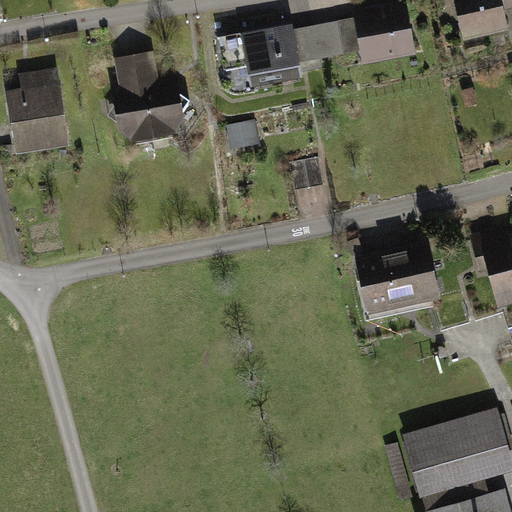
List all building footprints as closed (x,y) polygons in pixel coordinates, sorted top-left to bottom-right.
[(511,0),(449,0),(458,44),(501,35),(497,13),(511,9),(511,0)] [(411,58),(401,4),(348,14),(349,20),(356,56),(358,68),(411,58)] [(356,56),(349,20),(288,32),(295,68),(356,56)] [(288,28),(213,42),(219,73),(241,69),(246,92),(298,82),(295,68),(288,32),(288,28)] [(178,124),(171,82),(154,85),(149,54),(111,60),(116,95),(108,96),(115,135),(127,143),(170,136),(178,124)] [(21,91),(6,93),(15,157),(70,149),(58,68),(19,74),(21,91)] [(250,120),(221,125),(226,152),(255,147),(250,120)] [(491,225),(465,232),(475,267),(482,265),(493,305),(511,299),(511,227),(493,233),(491,225)] [(422,236),(349,253),(362,310),(435,294),(422,236)] [(491,404),(398,429),(420,510),(486,491),(481,475),(509,467),(491,404)] [(420,510),(411,511),(506,511),(500,487),(486,491),(420,510)]
